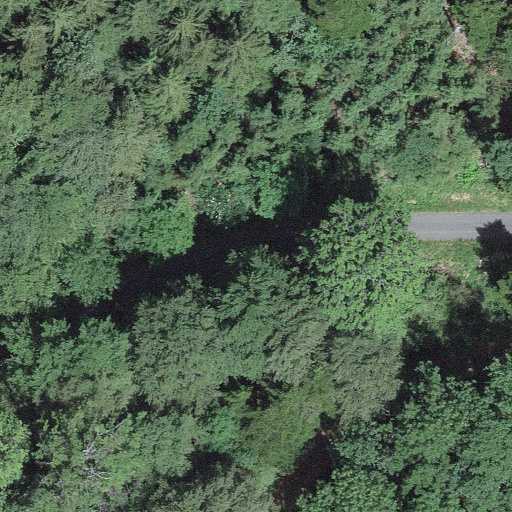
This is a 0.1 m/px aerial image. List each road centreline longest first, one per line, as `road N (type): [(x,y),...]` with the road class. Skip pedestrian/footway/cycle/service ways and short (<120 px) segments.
road 1 (track): [(0,384),(89,317),(273,254),(511,237)]
road 2 (track): [(292,511),(348,435),(424,385),(511,359)]
